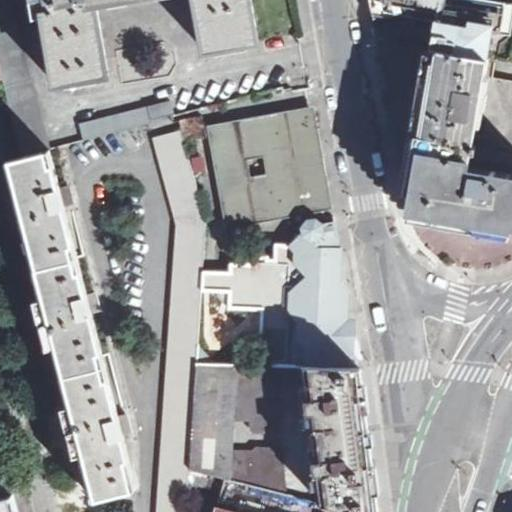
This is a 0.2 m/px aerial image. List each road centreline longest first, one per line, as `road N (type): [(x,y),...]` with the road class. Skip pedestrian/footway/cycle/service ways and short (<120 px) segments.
road 1 (unclassified): [(380,239),(337,0)]
road 2 (unclassified): [(380,239),(404,354),(437,437)]
road 3 (unclassified): [(511,303),(443,295),(418,283),(380,239)]
road 4 (tertiary): [(511,314),(437,437)]
